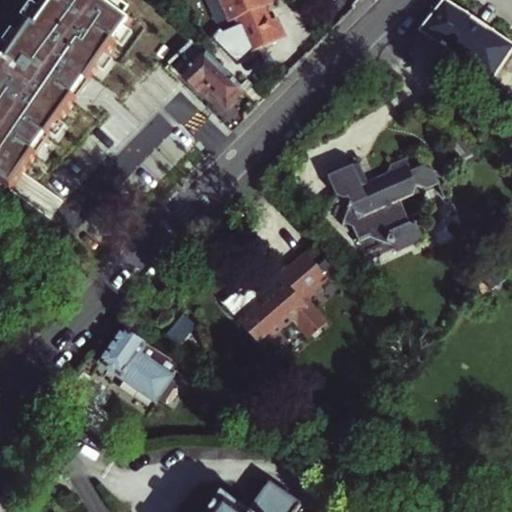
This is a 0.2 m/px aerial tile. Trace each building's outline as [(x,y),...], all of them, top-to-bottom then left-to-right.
[(41,0),(0,58),(0,182),(12,191),(133,20),(105,0),(41,0)] [(221,0),(229,19),(236,16),(250,51),(284,37),(275,17),(269,2),(272,0),(221,0)] [(496,73),(511,49),(511,44),(445,0),(444,0),(419,33),(445,50),(496,84),(501,76),(496,73)] [(281,15),(275,17),(284,37),(290,34),(281,15)] [(419,33),(409,44),(436,62),(445,50),(419,33)] [(194,40),(183,51),(194,62),(183,73),(199,90),(205,84),(227,106),(244,89),(194,40)] [(159,129),(111,174),(136,199),(183,154),(159,129)] [(440,188),(443,184),(439,176),(434,174),(431,167),(412,175),(407,163),(393,169),(391,173),(382,194),(371,189),(369,184),(362,166),(332,178),(343,203),(352,200),(354,205),(346,224),(354,228),(360,243),(372,238),(396,249),(398,254),(426,243),(418,223),(413,225),(404,204),(409,191),(417,188),(429,193),(440,188)] [(391,173),(369,184),(371,189),(382,194),(391,173)] [(0,256),(0,277),(3,279),(12,263),(0,256)] [(225,312),(267,353),(289,332),(296,338),(303,331),(314,342),(318,338),(321,340),(328,333),(325,331),(332,324),(314,306),(310,310),(306,306),(331,281),(307,257),(282,282),(287,287),(266,307),(261,302),(248,289),(225,312)] [(287,287),(282,282),(261,302),(266,307),(287,287)] [(128,329),(125,333),(100,366),(154,406),(177,376),(190,386),(195,379),(128,329)] [(299,511),(272,492),(256,511),(233,511),(224,506),(218,511),(299,511)]
